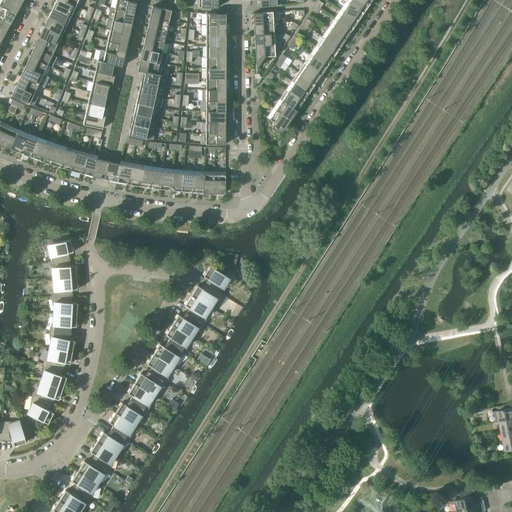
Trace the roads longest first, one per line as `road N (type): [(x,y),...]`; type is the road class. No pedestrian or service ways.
road 1 (track): [(465,0),(142,511)]
road 2 (residential): [(75,428),(91,419),(177,290),(172,275),(93,265)]
road 3 (residential): [(249,208),(176,212),(104,203),(0,168)]
road 4 (residential): [(249,208),(397,0)]
road 5 (residential): [(249,208),(239,2)]
road 6 (residential): [(75,428),(97,315),(93,265)]
